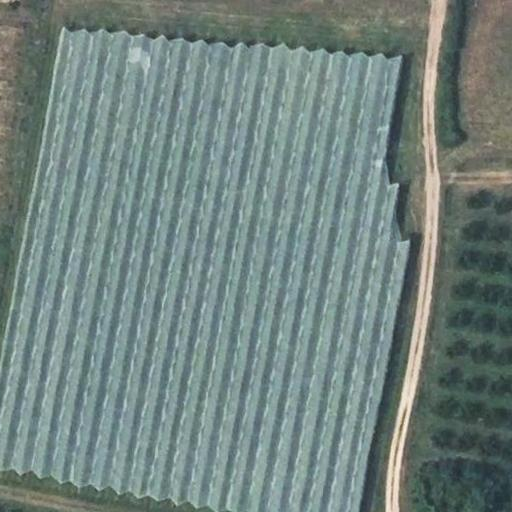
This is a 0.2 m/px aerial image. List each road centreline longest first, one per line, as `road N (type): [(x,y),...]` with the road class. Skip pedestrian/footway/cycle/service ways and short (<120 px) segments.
road 1 (track): [(391,511),(392,470),(445,264),(430,147),(446,0)]
road 2 (track): [(128,511),(0,488)]
